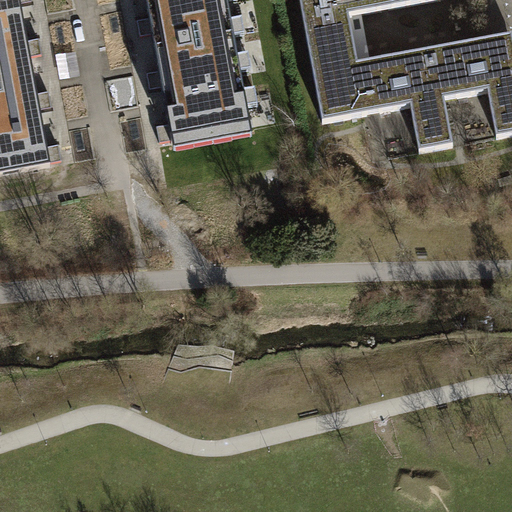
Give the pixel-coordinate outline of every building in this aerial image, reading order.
[(0,0),(0,29),(25,26),(21,8),(26,7),(33,6),(32,0),(0,0)] [(138,25),(141,41),(153,39),(243,22),(239,0),(154,0),(146,2),(150,23),(145,24),(138,25)] [(292,0),(315,130),(400,115),(407,158),(442,152),(434,109),(481,101),(488,144),(511,139),(511,93),(504,46),(362,70),(353,17),(454,0),(292,0)] [(158,67),(159,70),(249,53),(243,22),(153,39),(158,64),(158,67)] [(0,29),(0,67),(31,62),(43,60),(40,44),(34,45),(28,47),(25,26),(0,29)] [(162,92),(165,106),(256,89),(249,53),(159,70),(160,77),(148,78),(151,94),(157,93),(162,92)] [(0,67),(0,103),(38,97),(37,89),(35,80),(31,62),(0,67)] [(161,148),(172,146),(177,171),(257,156),(252,128),(263,126),(256,89),(165,106),(169,130),(164,130),(158,131),(161,148)] [(0,103),(0,137),(44,130),(41,115),(46,114),(53,113),(50,96),(38,97),(0,103)] [(0,137),(0,184),(52,175),(51,168),(63,166),(60,150),(54,151),(48,152),(44,130),(0,137)]
